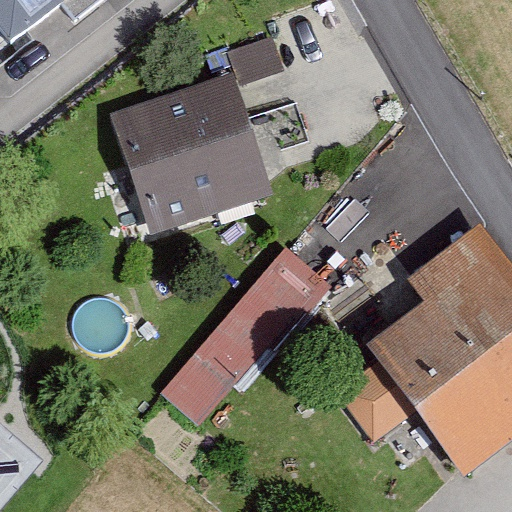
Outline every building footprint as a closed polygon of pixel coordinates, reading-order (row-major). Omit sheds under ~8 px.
[(0,0),(0,8),(30,46),(87,0),(0,0)] [(273,29),(229,44),(241,78),(285,63),(273,29)] [(141,248),(266,206),(230,96),(105,138),(141,248)] [(449,462),(511,418),(511,271),(487,235),(354,326),(449,462)] [(209,422),(319,295),(287,267),(178,394),(209,422)] [(377,439),(407,415),(371,369),(341,393),(377,439)] [(0,511),(28,475),(0,453),(0,511)]
